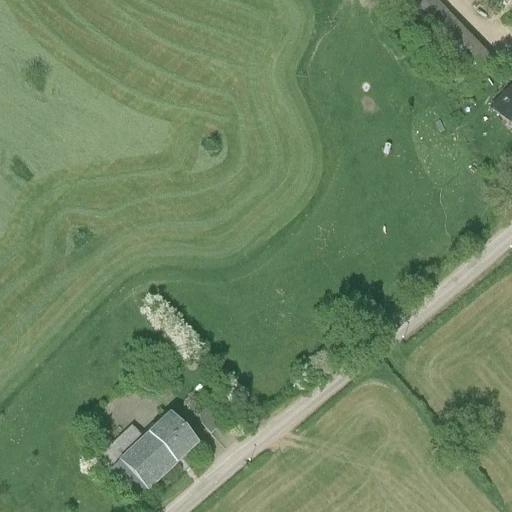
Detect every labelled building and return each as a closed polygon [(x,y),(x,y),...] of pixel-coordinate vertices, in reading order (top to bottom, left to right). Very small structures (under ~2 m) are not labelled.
[(379,0),(473,95),(496,72),(425,0),(379,0)] [(511,0),(497,0),(511,14),(511,0)] [(511,92),(491,114),(511,134),(511,92)] [(207,402),(191,418),(213,439),(229,423),(207,402)] [(144,443),(104,480),(133,511),(199,451),(169,420),(144,443)] [(104,480),(144,443),(133,431),(93,468),(104,480)]
